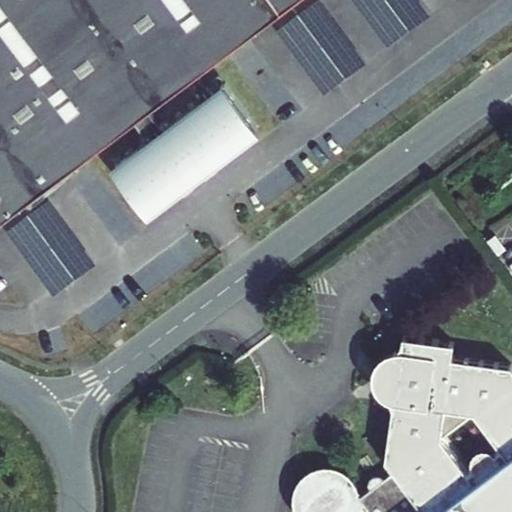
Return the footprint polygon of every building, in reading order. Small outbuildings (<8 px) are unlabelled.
[(226,43),(191,0),(0,0),(0,13),(49,77),(0,109),(0,209),(51,171),(133,111),(146,129),(163,120),(223,82),(220,78),(208,88),(192,67),(226,43)] [(274,0),(191,0),(226,43),(277,4),(274,0)] [(0,109),(49,77),(0,13),(0,109)] [(253,122),(223,82),(163,120),(146,129),(148,132),(111,159),(144,202),(253,122)] [(511,511),(511,361),(452,352),(454,338),(402,330),(399,350),(397,350),(392,352),(389,356),(388,361),(389,367),(391,369),(396,373),(383,458),(390,468),(380,476),(376,473),(374,473),(371,473),(367,475),(364,479),(363,488),(354,496),(352,486),(347,478),(343,474),(335,469),(325,467),(315,467),(306,471),(301,474),(295,481),(291,491),(290,495),(290,505),(292,511),(511,511)]
